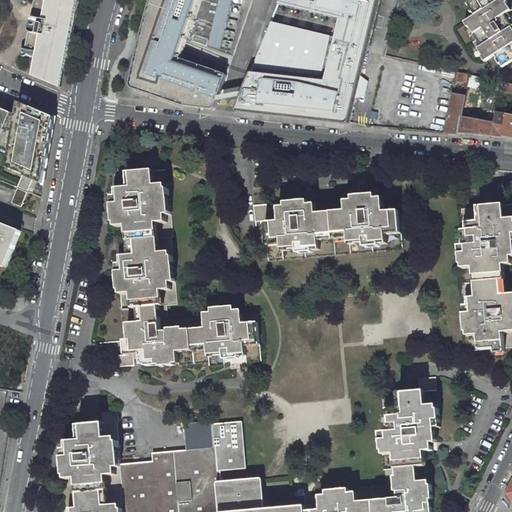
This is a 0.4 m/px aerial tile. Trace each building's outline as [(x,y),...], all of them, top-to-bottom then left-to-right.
[(37,56),(64,70),(70,40),(65,39),(67,26),(72,27),(77,0),(36,0),(35,2),(30,29),(30,31),(32,33),(34,34),(29,33),(26,50),(24,50),(22,51),(21,53),(22,55),(23,56),(25,57),(27,56),(28,55),(37,56)] [(216,107),(227,75),(220,72),(219,76),(176,62),(197,0),(151,0),(146,19),(141,40),(131,84),(131,86),(131,87),(132,88),(133,89),(185,106),(213,110),(214,109),(215,109),(216,108),(216,107)] [(219,76),(220,72),(181,59),(201,0),(197,0),(176,62),(219,76)] [(233,0),(219,0),(209,47),(222,49),(233,0)] [(336,37),(271,22),(235,109),(350,125),(380,0),(280,0),(279,5),(342,19),(336,37)] [(473,0),(467,4),(470,8),(468,8),(472,13),(473,13),(475,16),(465,23),(468,28),(470,27),(474,34),(470,37),(482,55),(481,56),(484,61),(495,55),(497,59),(496,60),(499,65),(500,64),(503,67),(511,61),(511,20),(511,19),(505,22),(502,16),(507,13),(511,11),(506,4),(507,3),(505,0),(500,0),(494,4),(492,0),(473,0)] [(507,13),(502,16),(505,22),(511,19),(507,13)] [(61,88),(64,70),(37,56),(33,76),(61,88)] [(444,133),(460,134),(461,130),(462,118),(466,96),(457,94),(460,81),(467,82),(468,74),(457,72),(444,133)] [(511,84),(503,82),(500,92),(511,93),(511,84)] [(25,110),(26,108),(26,106),(21,104),(18,116),(24,118),(25,110)] [(0,149),(2,150),(4,144),(18,150),(14,171),(23,175),(26,176),(34,180),(43,184),(56,118),(41,112),(40,113),(37,112),(37,110),(26,108),(25,110),(24,118),(18,116),(15,115),(0,108),(0,149)] [(488,111),(478,109),(475,120),(486,122),(488,111)] [(511,115),(497,112),(494,124),(492,137),(511,138),(511,115)] [(482,132),(481,136),(492,137),(494,124),(486,122),(475,120),(462,118),(461,130),(482,132)] [(8,168),(14,171),(18,150),(4,144),(2,150),(11,153),(8,168)] [(243,315),(242,306),(204,310),(205,318),(168,320),(167,306),(178,305),(172,237),(173,237),(168,170),(129,174),(130,189),(125,189),(126,204),(113,205),(115,228),(127,227),(131,271),(118,272),(120,295),(121,295),(126,355),(111,356),(112,368),(135,365),(133,353),(141,352),(142,369),(209,361),(209,363),(225,361),(224,356),(246,354),(247,363),(262,362),(258,314),(243,315)] [(23,175),(18,187),(28,191),(29,191),(34,180),(26,176),(23,175)] [(22,208),(28,191),(18,187),(15,196),(13,201),(12,203),(22,208)] [(377,199),(376,195),(369,196),(345,198),(346,207),(317,209),(316,204),(309,205),(309,201),(253,206),(255,222),(265,221),(268,261),(404,249),(399,204),(384,205),(384,198),(377,199)] [(511,204),(462,209),(464,231),(459,232),(463,284),(462,284),(468,351),(495,349),(505,348),(511,347),(511,294),(507,295),(504,266),(511,264),(511,204)] [(0,261),(8,265),(22,231),(0,222),(0,261)] [(80,508),(74,509),(74,511),(434,511),(431,466),(426,466),(425,460),(426,460),(425,452),(434,451),(433,444),(437,443),(436,428),(441,428),(436,377),(418,379),(420,392),(382,395),(384,417),(379,418),(384,470),(385,470),(387,485),(372,486),(372,487),(327,491),(327,495),(315,496),(314,488),(291,490),(290,481),(263,483),(263,480),(223,483),(222,469),(247,467),(243,422),(214,424),(214,421),(185,423),(187,450),(173,452),(153,453),(153,461),(122,464),(120,441),(118,422),(117,412),(102,413),(103,424),(79,426),(80,440),(67,442),(68,457),(63,457),(64,476),(66,476),(67,480),(77,479),(78,487),(80,508)]
